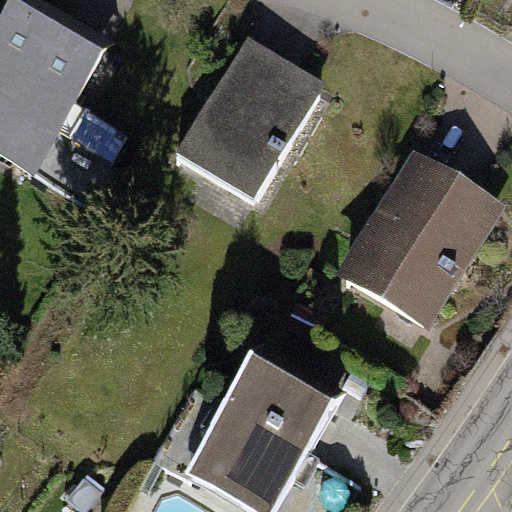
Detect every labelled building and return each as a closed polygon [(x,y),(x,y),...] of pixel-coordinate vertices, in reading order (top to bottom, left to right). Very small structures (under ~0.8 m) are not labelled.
[(35,27),(0,78),(0,144),(56,182),(122,85),(35,27)] [(267,70),(192,172),(277,234),(352,132),(267,70)] [(511,222),(428,174),(357,296),(454,351),(511,251),(511,222)] [(269,379),(200,490),(236,511),(310,511),(359,434),(269,379)] [(0,470),(0,492),(11,481),(0,470)]
